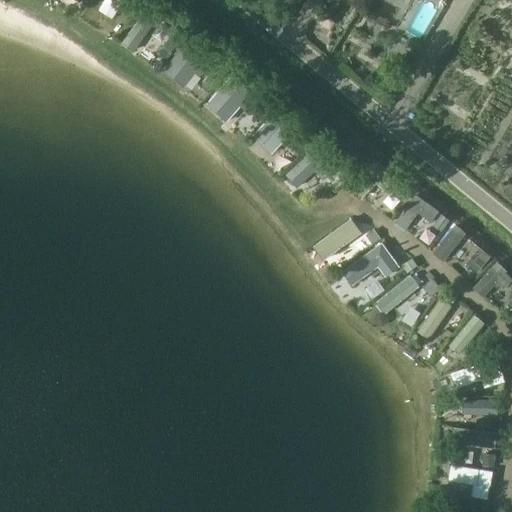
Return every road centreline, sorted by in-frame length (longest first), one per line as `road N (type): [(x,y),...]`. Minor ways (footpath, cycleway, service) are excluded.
road 1 (unclassified): [(511,222),(242,0)]
road 2 (unknown): [(474,0),(399,129)]
